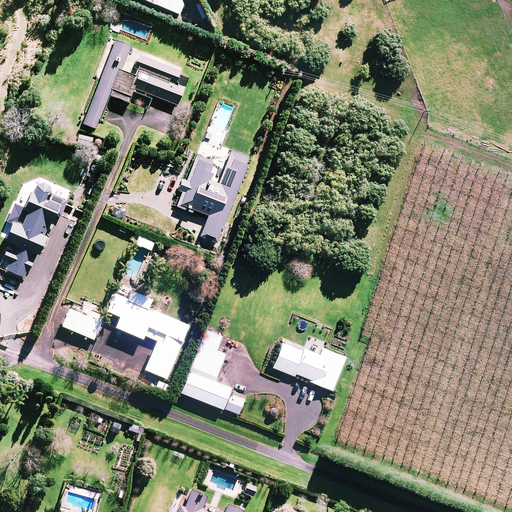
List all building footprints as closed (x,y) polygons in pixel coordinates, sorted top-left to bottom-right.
[(155,0),(180,11),(185,1),(184,0),(155,0)] [(131,45),(116,39),(83,122),(97,127),(110,93),(129,101),(133,90),(151,97),(152,94),(177,104),(183,86),(176,83),(181,70),(165,64),(139,54),(135,65),(139,67),(136,75),(121,69),(131,45)] [(101,139),(80,133),(78,140),(98,146),(101,139)] [(214,161),(200,155),(190,180),(182,177),(178,188),(182,190),(176,205),(192,211),(193,208),(208,214),(200,235),(217,241),(250,157),(230,149),(224,166),(226,167),(220,182),(208,178),(214,161)] [(154,242),(139,235),(136,242),(151,249),(154,242)] [(152,297),(131,289),(128,297),(114,292),(107,309),(120,314),(115,325),(142,336),(143,334),(156,339),(144,367),(167,376),(188,323),(148,307),(152,297)] [(82,312),(69,306),(62,324),(93,338),(103,316),(84,308),(82,312)] [(222,335),(205,328),(181,391),(238,413),(244,397),(228,391),(231,386),(214,379),(225,352),(216,349),(222,335)] [(294,346),(282,342),(272,366),(294,375),(295,372),(310,378),(309,379),(332,389),(345,355),(323,346),(320,354),(295,344),(294,346)] [(158,378),(146,373),(143,383),(155,387),(158,378)] [(139,426),(129,424),(127,431),(137,433),(139,426)] [(255,487),(246,484),(243,493),(251,496),(255,487)] [(206,496),(189,490),(182,507),(179,506),(176,511),(241,511),(242,510),(226,504),(223,511),(222,511),(203,504),(206,496)]
